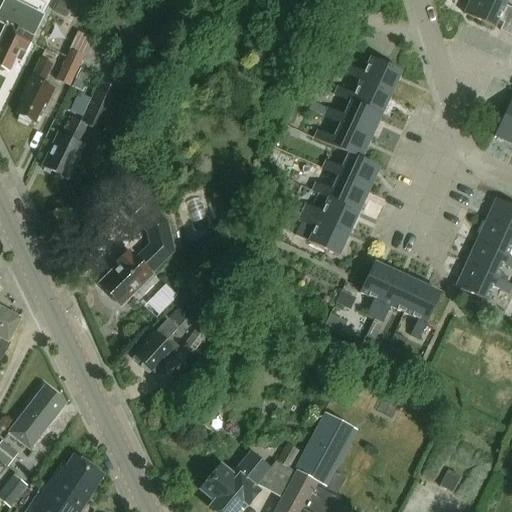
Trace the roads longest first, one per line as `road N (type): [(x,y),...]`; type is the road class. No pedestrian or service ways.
road 1 (tertiary): [(149,511),(0,204)]
road 2 (residential): [(511,177),(479,163),(461,143),(418,0)]
road 3 (unknown): [(421,8),(372,34),(340,108)]
road 4 (unknown): [(453,116),(406,235)]
